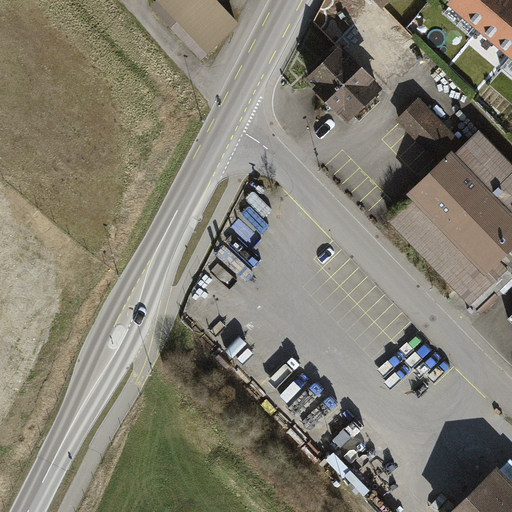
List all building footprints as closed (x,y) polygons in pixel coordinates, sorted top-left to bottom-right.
[(159,0),(153,6),(203,59),(239,25),(213,0),(159,0)] [(511,0),(460,0),(448,14),(479,41),(511,2),(511,0)] [(511,2),(479,41),(510,68),(511,64),(511,2)] [(378,82),(341,44),(310,75),(347,113),(378,82)] [(390,223),(472,307),(508,272),(511,276),(511,319),(510,321),(511,323),(511,165),(479,132),(465,145),(420,97),(397,120),(442,167),(409,199),(412,203),(390,223)] [(511,511),(511,469),(467,511),(511,511)]
